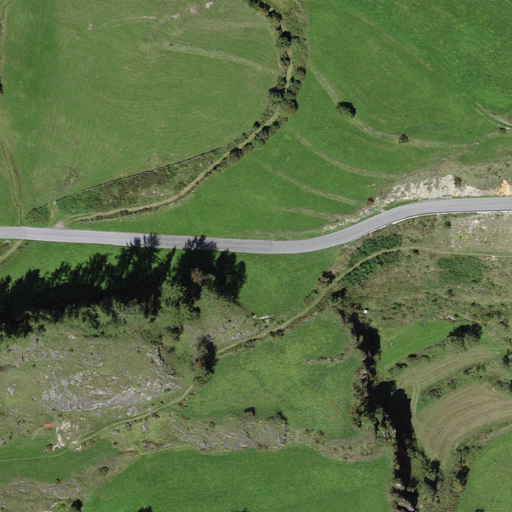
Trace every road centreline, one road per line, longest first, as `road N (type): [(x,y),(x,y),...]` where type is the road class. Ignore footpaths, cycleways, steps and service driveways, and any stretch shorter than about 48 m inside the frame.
road 1 (tertiary): [(0,231),(283,248),(403,209),(511,203)]
road 2 (track): [(511,127),(413,59)]
